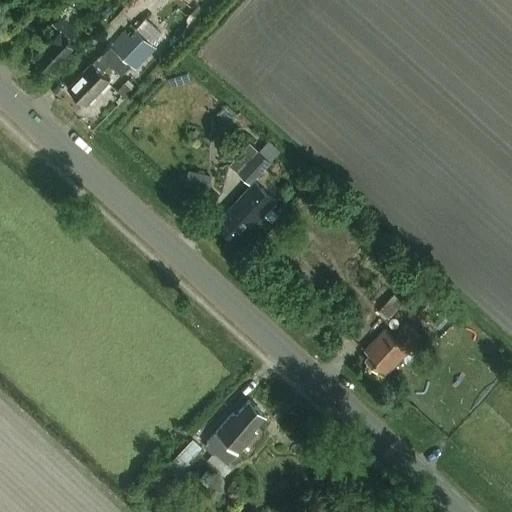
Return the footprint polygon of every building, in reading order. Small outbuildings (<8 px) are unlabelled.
[(75,43),(70,39),(81,28),(64,11),(52,23),(60,30),(50,41),(52,42),(36,60),(49,71),(75,43)] [(101,53),(92,62),(68,86),(86,103),(110,79),(101,71),(110,62),(115,68),(124,59),(135,69),(156,47),(131,24),(102,54),(101,53)] [(279,152),(265,139),(255,150),(248,143),(227,165),(248,185),(279,152)] [(240,244),(277,203),(254,181),(219,219),(223,223),(219,227),(232,238),(233,237),(240,244)] [(368,300),(387,318),(402,302),(392,292),(391,294),(382,285),(368,300)] [(421,336),(406,322),(394,336),(385,328),(364,350),(369,354),(365,358),(384,376),(421,336)] [(238,451),(238,450),(257,429),(254,427),(265,415),(248,400),(237,412),(232,413),(206,441),(218,450),(205,465),(223,480),(240,459),(235,454),(238,451)]
